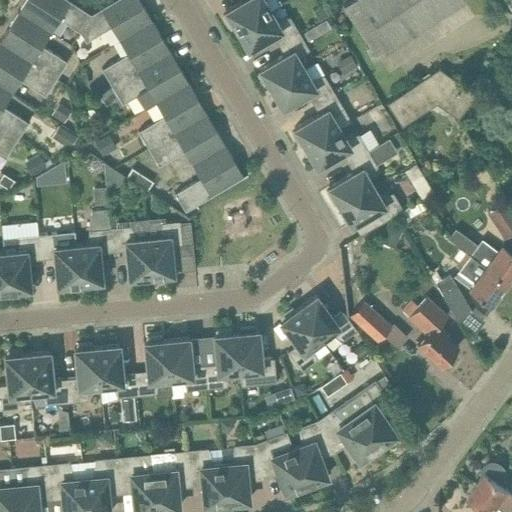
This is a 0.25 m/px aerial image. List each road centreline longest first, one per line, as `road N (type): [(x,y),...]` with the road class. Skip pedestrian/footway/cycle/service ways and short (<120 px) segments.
road 1 (residential): [(179,0),(318,235),(314,258),(253,300),(0,319)]
road 2 (residential): [(387,511),(405,501),(511,366)]
